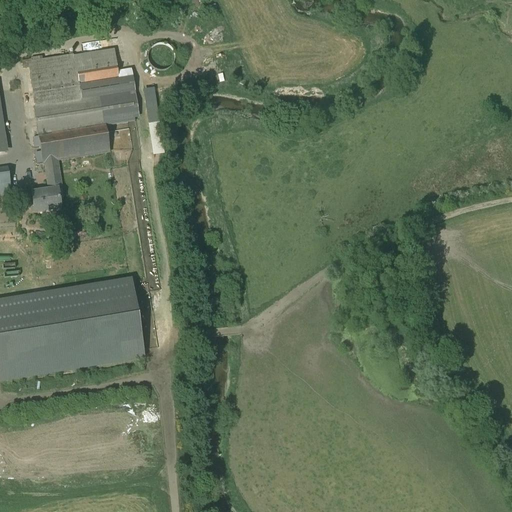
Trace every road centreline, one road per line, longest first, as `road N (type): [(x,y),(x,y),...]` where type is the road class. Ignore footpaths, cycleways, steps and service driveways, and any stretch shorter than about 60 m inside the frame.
road 1 (track): [(165,378),(168,340),(239,330),(331,270),(457,210),(511,201)]
road 2 (track): [(175,511),(165,378),(0,406)]
